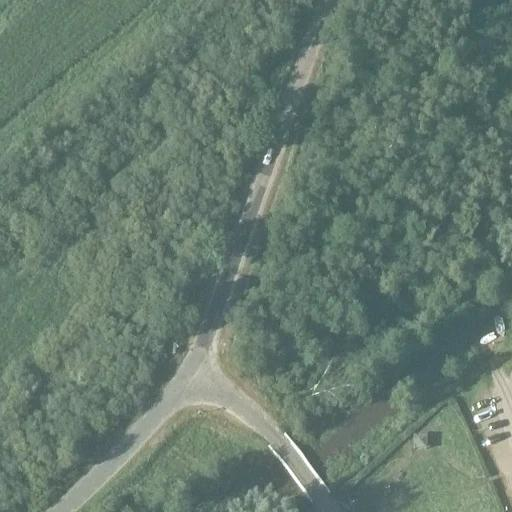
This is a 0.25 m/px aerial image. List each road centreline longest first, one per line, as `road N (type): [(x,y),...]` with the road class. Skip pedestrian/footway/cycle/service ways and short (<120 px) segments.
road 1 (tertiary): [(189,373),(325,0)]
road 2 (tertiary): [(60,511),(189,373)]
